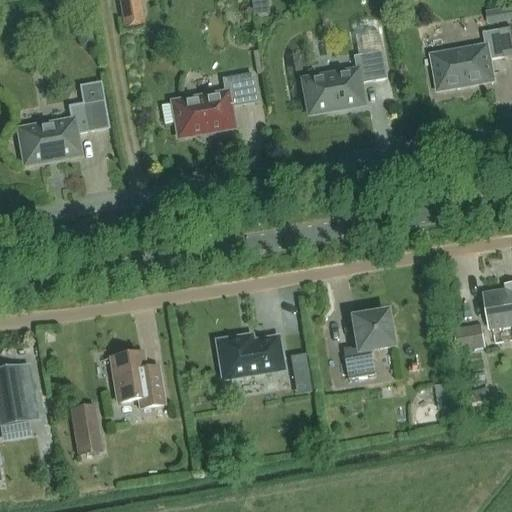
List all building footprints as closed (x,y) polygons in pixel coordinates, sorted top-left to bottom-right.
[(139,0),(117,0),(123,30),(144,26),(139,0)] [(269,15),(267,0),(251,0),(253,16),(269,15)] [(488,27),(511,22),(511,11),(511,9),(486,14),(488,27)] [(485,49),(433,59),(439,92),(461,88),(461,89),(462,88),(470,86),(470,87),(471,87),(471,86),(492,82),(489,62),(504,59),(499,32),(483,35),(485,49)] [(78,40),(80,49),(86,52),(91,51),(94,45),(92,36),(86,33),(80,34),(78,40)] [(359,57),(381,53),(378,33),(355,37),(359,57)] [(253,54),(257,76),(263,75),(259,53),(253,54)] [(359,86),(386,81),(381,53),(359,57),(353,58),(355,73),(303,82),(309,115),(331,111),(331,112),(332,112),(332,111),(340,109),(340,110),(341,110),(362,106),(359,86)] [(211,133),(232,129),(229,109),(256,104),(252,76),(223,81),(225,96),(173,105),(173,104),(161,106),(164,124),(176,122),(179,138),(201,134),(201,135),(202,135),(202,134),(210,133),(211,133)] [(19,132),(25,166),(47,162),(48,162),(48,161),(56,160),(56,161),(57,160),(78,156),(75,136),(108,130),(103,102),(69,109),(72,123),(19,132)] [(511,293),(486,297),(491,330),(511,326),(511,293)] [(343,351),(348,381),(374,376),(370,352),(392,348),(386,314),(353,320),(357,349),(343,351)] [(484,351),(481,327),(453,331),(456,355),(484,351)] [(252,337),(215,343),(222,384),(285,374),(278,338),(253,343),(252,337)] [(142,355),(100,362),(101,363),(111,361),(118,404),(138,401),(139,411),(165,406),(159,369),(145,371),(142,355)] [(290,359),(293,378),(309,376),(305,357),(290,359)] [(0,425),(29,420),(21,371),(0,374),(0,425)] [(446,387),(436,389),(437,399),(448,398),(446,387)] [(478,408),(492,406),(489,391),(476,393),(478,408)] [(70,411),(77,458),(103,454),(96,407),(70,411)]
